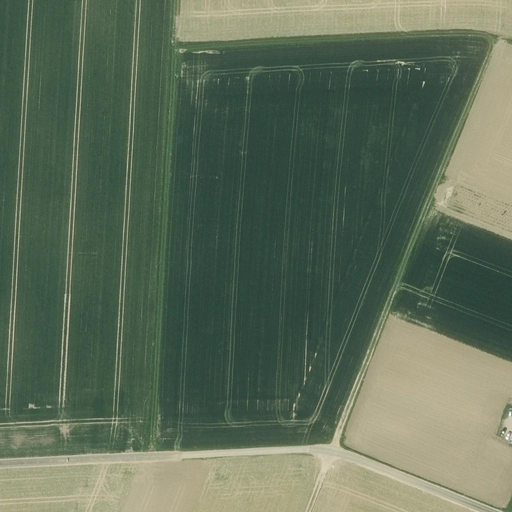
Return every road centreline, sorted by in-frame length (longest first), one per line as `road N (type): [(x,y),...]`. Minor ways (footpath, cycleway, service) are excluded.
road 1 (track): [(0,465),(330,455),(485,511)]
road 2 (track): [(384,316),(307,511)]
